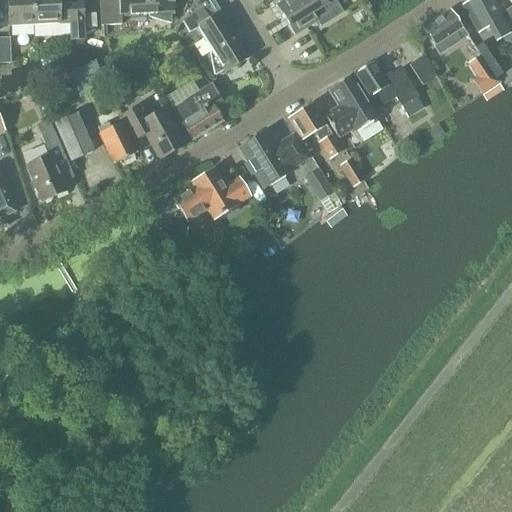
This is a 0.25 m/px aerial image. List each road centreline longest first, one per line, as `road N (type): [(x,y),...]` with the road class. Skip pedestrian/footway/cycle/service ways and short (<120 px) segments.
road 1 (unclassified): [(0,260),(293,93)]
road 2 (unclassified): [(293,93),(444,0)]
